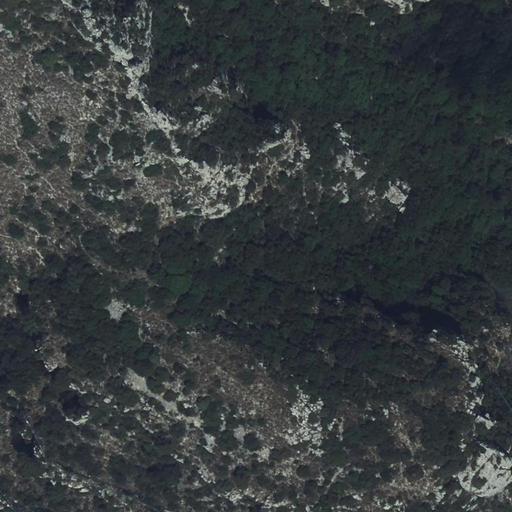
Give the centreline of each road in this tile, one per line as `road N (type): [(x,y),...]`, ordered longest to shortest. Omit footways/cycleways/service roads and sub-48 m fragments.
road 1 (motorway): [(511,307),(355,387),(173,511)]
road 2 (motorway): [(291,511),(511,390)]
